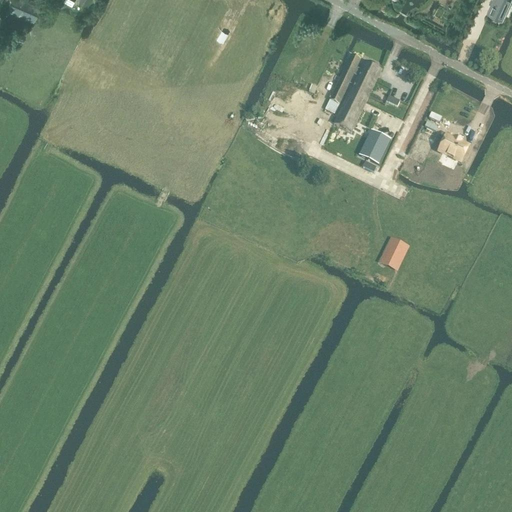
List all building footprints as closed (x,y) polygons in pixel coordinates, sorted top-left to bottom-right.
[(33,0),(12,0),(8,10),(36,22),(43,4),(33,0)] [(490,4),(487,12),(502,19),(509,0),(489,0),(488,3),(490,4)] [(459,24),(455,22),(451,30),(455,32),(459,24)] [(351,58),(326,111),(335,116),(354,75),(354,76),(357,70),(356,70),(360,62),(351,58)] [(358,77),(334,127),(352,135),(381,73),(364,64),(360,72),(357,70),(354,76),(358,77)] [(312,86),(309,93),(308,93),(314,96),(317,88),(312,86)] [(389,98),(386,103),(397,109),(400,103),(389,98)] [(371,132),(359,157),(378,167),(391,142),(371,132)] [(446,138),(439,154),(442,155),(457,162),(461,164),(468,149),(446,138)] [(365,164),(363,169),(374,175),(376,169),(365,164)] [(391,251),(386,262),(382,260),(380,265),(396,272),(408,249),(391,241),(387,250),(391,251)]
